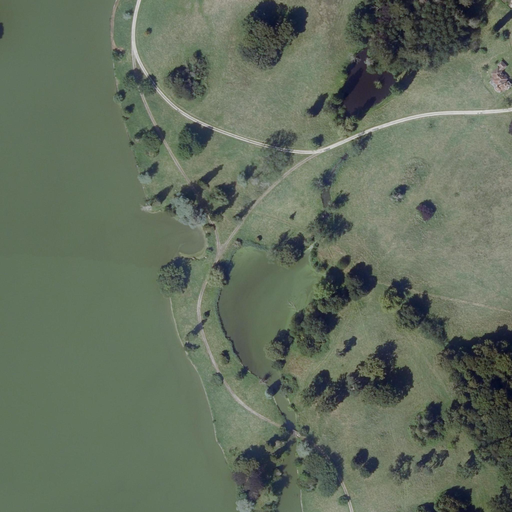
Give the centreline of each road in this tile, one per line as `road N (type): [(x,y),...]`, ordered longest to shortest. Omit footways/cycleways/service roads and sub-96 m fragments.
road 1 (unclassified): [(219,250),(196,312),(214,368),(242,406),(323,454),(349,511)]
road 2 (unclassified): [(132,54),(157,92),(192,121),(253,144),(317,152)]
road 3 (unclassified): [(132,54),(143,103),(219,250)]
road 4 (unclassified): [(511,109),(428,114),(317,152)]
road 5 (unclassified): [(317,152),(266,191),(219,250)]
